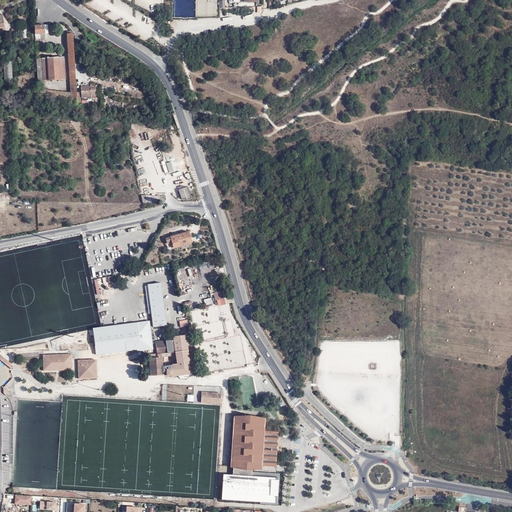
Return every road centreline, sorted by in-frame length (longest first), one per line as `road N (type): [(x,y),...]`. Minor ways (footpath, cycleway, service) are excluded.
road 1 (track): [(187,136),(277,136),(428,108),(511,124)]
road 2 (tertiary): [(299,403),(242,313),(210,201)]
road 3 (residential): [(0,242),(210,201)]
road 4 (tertiary): [(58,0),(158,70),(178,110)]
